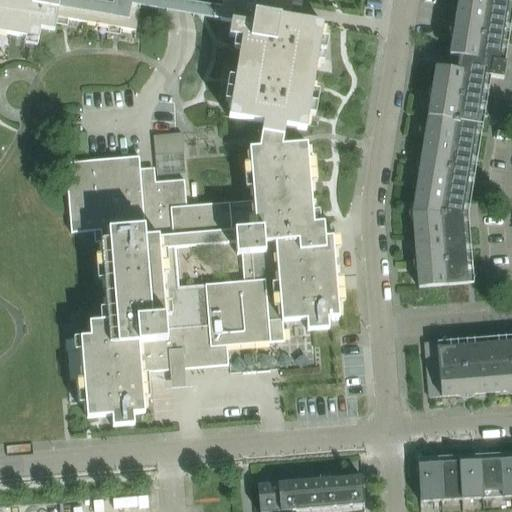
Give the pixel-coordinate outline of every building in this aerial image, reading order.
[(0,0),(0,33),(38,40),(39,29),(54,31),(56,18),(135,32),(139,7),(140,0),(0,0)] [(222,0),(221,9),(180,2),(170,0),(140,0),(139,7),(181,14),(219,21),(230,23),(228,37),(241,40),(228,118),(254,123),(263,124),(261,135),(260,142),(259,149),(282,147),(283,143),(283,138),(285,128),(306,131),(315,71),(323,25),(288,19),(290,13),(291,6),(301,7),(302,0),(222,0)] [(419,224),(413,224),(415,255),(421,255),(422,272),(417,272),(418,289),(467,285),(473,284),(473,281),(473,279),(473,273),(472,271),(472,268),(471,252),(470,247),(468,216),(473,185),(474,180),(476,165),(477,162),(480,138),(481,134),(489,85),(490,78),(503,80),(506,64),(504,64),(505,55),(509,32),(510,28),(511,12),(511,0),(458,0),(454,24),(452,40),(450,49),(447,70),(435,68),(433,84),(439,85),(436,102),(430,101),(427,118),(433,119),(432,126),(426,125),(421,156),(427,157),(424,173),(419,172),(413,203),(419,204),(419,224)] [(181,134),(175,135),(153,137),(157,177),(185,174),(183,160),(181,134)] [(336,281),(335,278),(332,237),(325,238),(324,224),(313,225),(306,145),(282,147),(259,149),(248,150),(253,202),(186,208),(183,181),(165,183),(141,184),(138,158),(116,160),(64,164),(69,218),(70,234),(93,232),(94,243),(101,243),(104,281),(107,322),(89,323),(90,338),(80,339),(85,403),(86,419),(99,418),(111,417),(112,428),(115,428),(134,426),(133,415),(144,414),(141,374),(162,372),(199,369),(213,368),(228,367),(226,348),(237,347),(263,344),(284,343),(282,323),(306,321),(307,332),(313,331),(328,330),(328,319),(339,318),(336,291),(336,281)] [(437,343),(424,344),(429,399),(457,397),(457,391),(473,389),(474,395),(505,393),(504,387),(511,386),(511,336),(448,342),(442,343),(436,343),(437,343)] [(420,459),(417,460),(417,463),(418,465),(420,503),(511,498),(511,453),(509,454),(423,459),(420,459)] [(359,511),(364,511),(363,506),(361,478),(341,479),(340,475),(297,479),(298,483),(257,486),(259,511),(359,511)]
